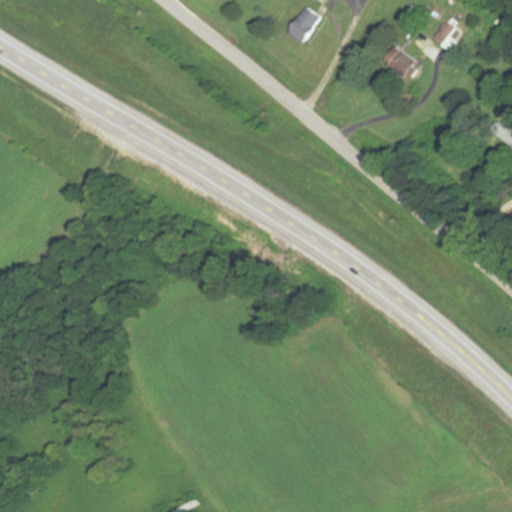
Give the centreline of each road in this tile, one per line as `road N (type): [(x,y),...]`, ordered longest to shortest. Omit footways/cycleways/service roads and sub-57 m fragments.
road 1 (trunk): [(511,404),(320,245),(0,49)]
road 2 (residential): [(511,292),(161,0)]
